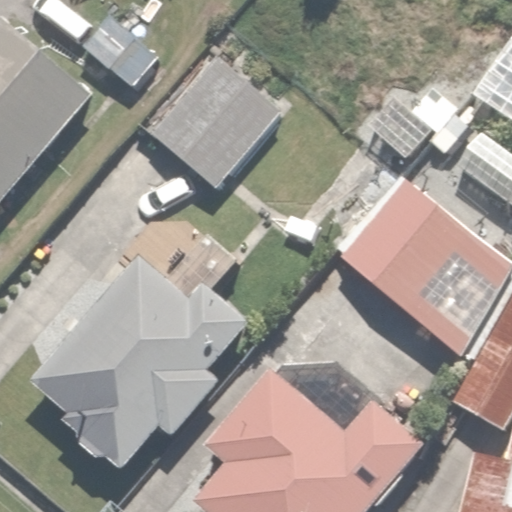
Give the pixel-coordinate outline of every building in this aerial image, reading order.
[(140,0),(129,0),(83,56),(132,97),(163,60),(145,45),(166,21),(140,0)] [(9,22),(0,31),(0,215),(100,103),(9,22)] [(277,125),(215,75),(158,147),(221,197),(277,125)] [(511,157),(485,136),(456,173),(511,217),(511,157)] [(511,269),(400,185),(340,264),(469,361),(511,304),(511,269)] [(193,310),(147,269),(36,396),(130,479),(162,443),(175,454),(232,391),(218,378),(255,336),(208,293),(193,310)] [(511,317),(461,413),(511,440),(511,317)] [(386,511),(431,451),(382,415),(360,445),(270,378),(208,461),(230,477),(204,511),(386,511)] [(511,511),(511,472),(472,464),(461,511),(511,511)]
